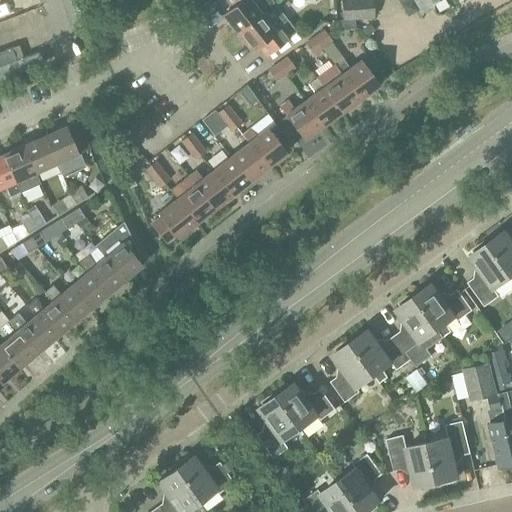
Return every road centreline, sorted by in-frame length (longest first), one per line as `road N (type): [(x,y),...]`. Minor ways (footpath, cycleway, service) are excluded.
road 1 (residential): [(75,508),(508,193)]
road 2 (secondary): [(132,422),(511,134)]
road 3 (residential): [(147,55),(181,37),(204,39),(227,81),(192,112)]
road 4 (secondary): [(132,422),(0,499)]
road 5 (secondary): [(17,511),(132,422)]
